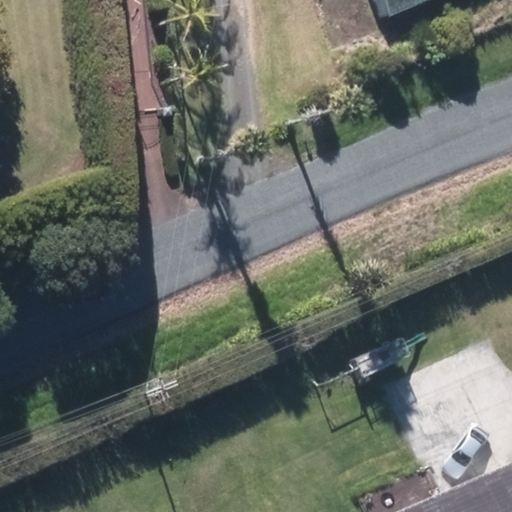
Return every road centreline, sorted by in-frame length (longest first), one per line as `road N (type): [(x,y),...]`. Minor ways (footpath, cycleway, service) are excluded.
road 1 (unclassified): [(511,126),(0,339)]
road 2 (track): [(129,0),(155,269)]
road 3 (track): [(262,225),(236,0)]
